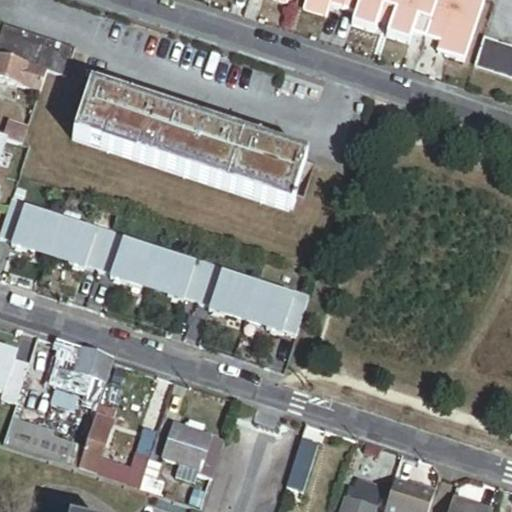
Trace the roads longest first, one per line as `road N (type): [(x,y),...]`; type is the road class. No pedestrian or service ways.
road 1 (residential): [(0,304),(511,475)]
road 2 (residential): [(134,0),(511,125)]
road 3 (unknown): [(274,396),(239,511)]
